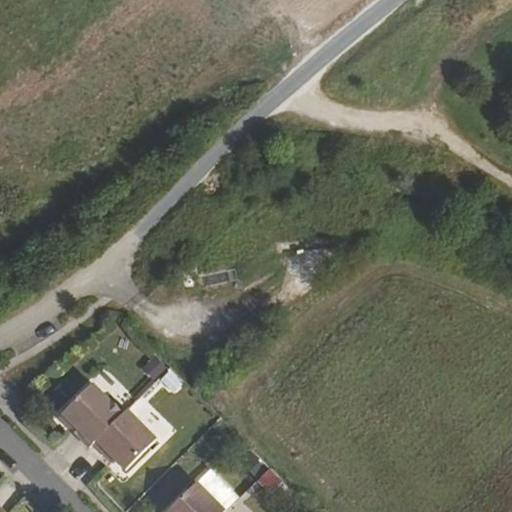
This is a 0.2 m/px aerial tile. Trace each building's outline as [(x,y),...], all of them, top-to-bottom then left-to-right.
[(162,379),(172,369),(161,357),(150,368),(162,379)] [(80,437),(91,448),(95,445),(125,415),(94,385),(61,418),(72,429),(75,426),(83,433),(80,437)] [(125,415),(95,445),(105,456),(109,454),(127,471),(158,440),(129,411),(125,415)] [(255,478),(268,465),(257,454),(245,467),(255,478)] [(272,495),(285,483),(271,469),(259,481),(272,495)] [(226,511),(199,485),(171,511),(226,511)]
